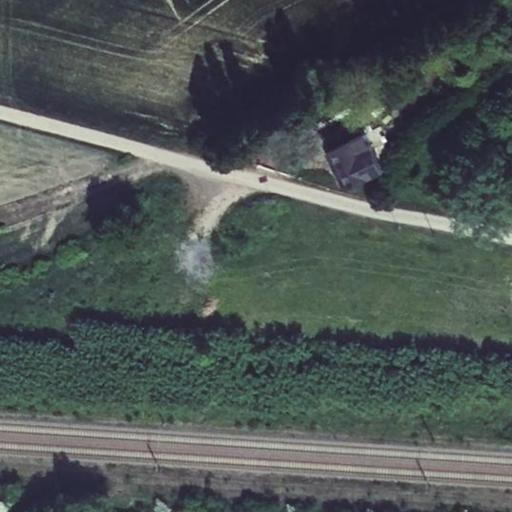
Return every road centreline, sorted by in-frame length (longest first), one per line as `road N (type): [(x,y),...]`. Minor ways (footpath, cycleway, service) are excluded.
road 1 (residential): [(511,236),(214,171)]
road 2 (track): [(214,171),(0,114)]
